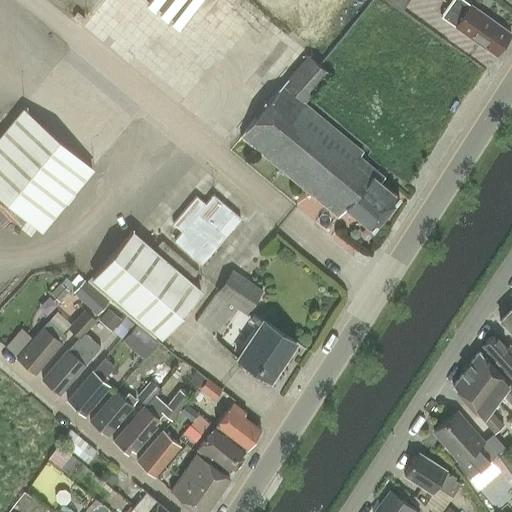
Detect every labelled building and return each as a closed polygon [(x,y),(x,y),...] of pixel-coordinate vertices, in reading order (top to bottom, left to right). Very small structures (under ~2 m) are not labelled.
[(150,3),(155,7),(159,0),(115,0),(103,17),(113,25),(124,11),(133,18),(135,15),(139,18),(150,3)] [(495,54),(511,32),(464,0),(452,0),(441,16),(495,54)] [(346,207),(369,227),(372,229),(398,198),(372,176),(376,171),(359,157),(362,153),(303,104),(328,73),(308,56),(241,136),(338,217),(346,207)] [(91,173),(26,117),(0,146),(0,191),(43,229),(91,173)] [(202,265),(241,219),(214,196),(206,205),(197,197),(173,224),(182,232),(175,241),(202,265)] [(94,273),(101,279),(161,331),(197,290),(187,282),(197,271),(161,240),(153,250),(131,231),(94,273)] [(216,294),(247,315),(263,291),(232,270),(216,294)] [(74,294),(98,315),(109,302),(85,281),(74,294)] [(60,301),(69,292),(61,285),(52,294),(60,301)] [(97,320),(84,309),(67,328),(78,339),(79,339),(84,334),(97,320)] [(511,309),(500,321),(510,330),(508,332),(511,335),(511,309)] [(112,329),(120,320),(109,310),(102,319),(112,329)] [(271,381),(297,343),(252,313),(250,317),(261,324),(238,358),(271,381)] [(17,358),(35,374),(67,337),(49,321),(17,358)] [(137,324),(124,341),(145,359),(159,343),(137,324)] [(78,339),(43,380),(60,395),(100,348),(84,334),(79,339),(78,339)] [(498,336),(496,334),(493,337),(491,337),(486,341),(487,344),(483,346),(485,348),(485,347),(511,377),(511,346),(510,345),(508,347),(497,336),(498,336)] [(511,387),(479,351),(466,369),(496,402),(503,394),(511,404),(511,387)] [(105,358),(94,371),(67,401),(85,416),(111,386),(103,379),(114,367),(105,358)] [(466,369),(453,386),(495,433),(503,425),(489,410),(496,402),(466,369)] [(200,388),(214,400),(222,391),(208,379),(200,388)] [(146,405),(154,396),(160,390),(150,381),(136,397),(146,405)] [(107,436),(134,406),(117,391),(91,421),(107,436)] [(171,421),(189,400),(179,391),(167,406),(154,396),(146,405),(114,442),(127,453),(130,449),(135,452),(157,427),(155,425),(160,419),(159,419),(163,414),(171,421)] [(248,448),(262,430),(243,416),(246,412),(234,403),(217,425),(248,448)] [(199,414),(186,405),(180,412),(193,422),(199,414)] [(460,463),(483,443),(456,412),(433,432),(460,463)] [(58,440),(60,442),(87,465),(97,453),(68,428),(58,440)] [(232,472),(247,453),(214,428),(197,450),(210,459),(212,456),(232,472)] [(158,472),(180,447),(163,432),(137,462),(150,473),(154,469),(158,472)] [(72,454),(59,445),(48,459),(61,469),(72,454)] [(511,488),(511,459),(505,450),(491,459),(511,488)] [(452,495),(459,483),(453,479),(455,477),(446,472),(447,470),(418,453),(404,475),(432,492),(436,486),(452,495)] [(197,511),(207,511),(232,479),(198,455),(170,492),(197,511)] [(416,511),(390,491),(373,511),(416,511)] [(167,511),(146,494),(133,509),(135,511),(167,511)]
